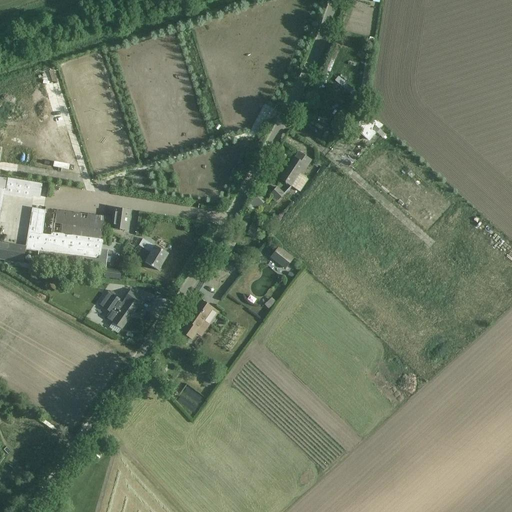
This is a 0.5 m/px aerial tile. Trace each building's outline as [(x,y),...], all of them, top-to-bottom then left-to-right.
[(321,54),(318,66),(324,68),(328,56),(321,54)] [(122,151),(122,160),(130,160),(130,151),(122,151)] [(312,161),(299,153),(295,158),(281,180),(292,187),(295,182),(296,182),(300,176),(301,177),(312,161)] [(0,187),(33,191),(35,179),(0,174),(0,187)] [(278,200),(284,195),(277,188),(271,194),(278,200)] [(41,236),(48,236),(108,244),(111,218),(45,210),(41,236)] [(128,230),(130,212),(116,210),(114,228),(128,230)] [(169,255),(155,246),(155,247),(143,240),(139,246),(151,253),(145,263),(159,271),(169,255)] [(0,244),(0,259),(24,263),(26,248),(0,244)] [(40,244),(38,261),(105,269),(107,252),(40,244)] [(292,261),(279,251),(272,260),(285,269),(292,261)] [(121,272),(106,270),(106,277),(120,278),(121,272)] [(109,292),(99,305),(106,310),(111,314),(108,318),(109,320),(122,329),(137,309),(138,309),(140,306),(143,301),(144,300),(131,291),(122,305),(119,303),(121,300),(115,296),(109,292)] [(188,322),(181,332),(192,340),(197,333),(201,337),(208,326),(209,325),(214,319),(218,313),(213,309),(208,306),(209,306),(201,300),(190,315),(193,316),(189,321),(187,320),(186,320),(188,322)]
